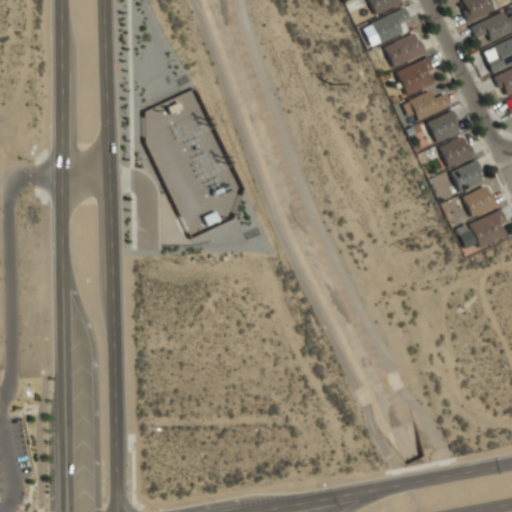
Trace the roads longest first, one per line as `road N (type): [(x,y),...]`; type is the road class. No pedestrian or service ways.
road 1 (secondary): [(119,511),(106,0)]
road 2 (secondary): [(59,0),(64,511)]
road 3 (residential): [(108,174),(12,175),(13,373),(0,403)]
road 4 (tertiary): [(511,461),(235,511)]
road 5 (residential): [(424,0),(511,179)]
